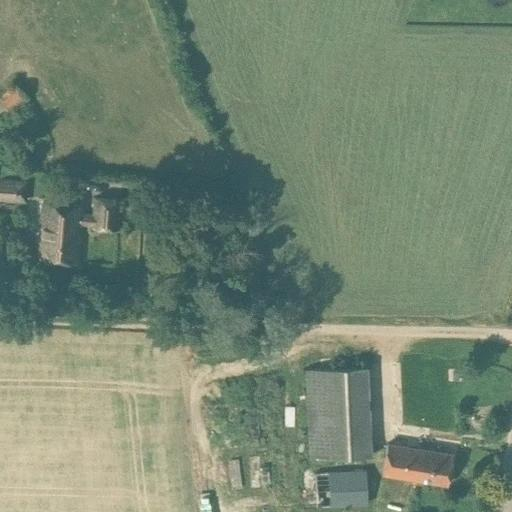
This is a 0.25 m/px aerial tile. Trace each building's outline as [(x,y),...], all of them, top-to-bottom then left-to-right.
[(0,119),(2,121),(29,99),(14,82),(0,93),(0,119)] [(0,200),(27,203),(28,180),(0,177),(0,200)] [(42,203),(37,257),(77,261),(80,226),(92,227),(92,229),(118,231),(121,198),(94,196),(93,214),(81,213),(82,206),(42,203)] [(305,368),(310,457),(372,454),(367,365),(305,368)] [(387,442),(382,472),(404,476),(412,477),(417,448),(418,447),(387,442)] [(417,448),(412,477),(448,483),(452,454),(418,447),(417,448)] [(365,469),(314,472),(316,508),(367,506),(365,469)]
